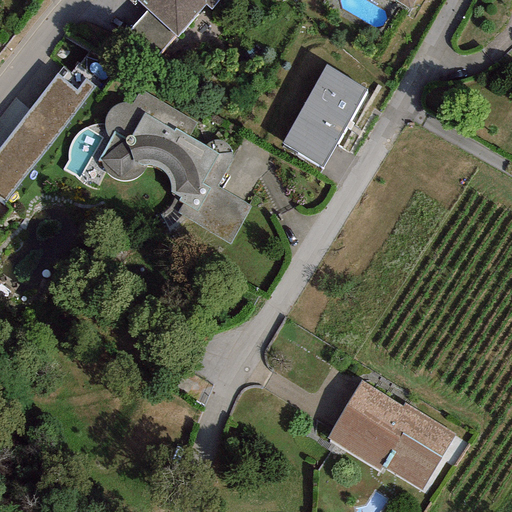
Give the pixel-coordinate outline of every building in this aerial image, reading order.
[(135,0),(147,10),(176,35),(177,37),(205,6),(210,10),(218,0),(135,0)] [(414,0),(392,0),(409,10),(414,0)] [(157,56),(176,35),(147,10),(129,31),(157,56)] [(367,89),(326,66),(281,145),(323,168),(367,89)] [(77,92),(56,76),(0,146),(0,199),(3,202),(94,87),(86,81),(77,92)] [(196,123),(139,90),(130,104),(124,102),(120,103),(115,105),(110,109),(106,114),(105,120),(105,125),(105,131),(106,136),(111,137),(97,161),(101,164),(104,171),(107,174),(109,179),(120,181),(126,181),(132,180),(138,176),(142,172),(146,166),(152,166),(158,168),(162,170),(166,175),(169,180),(170,188),(169,193),(175,194),(172,200),(169,204),(164,211),(160,215),(170,230),(177,224),(183,218),(229,245),(251,207),(217,187),(232,160),(231,154),(231,151),(229,147),(225,144),(220,141),(217,140),(213,140),(209,142),(206,144),(204,146),(187,137),(196,123)] [(18,285),(0,273),(0,285),(12,294),(18,285)] [(401,406),(361,381),(325,438),(379,471),(382,467),(421,492),(456,434),(404,402),(401,406)]
